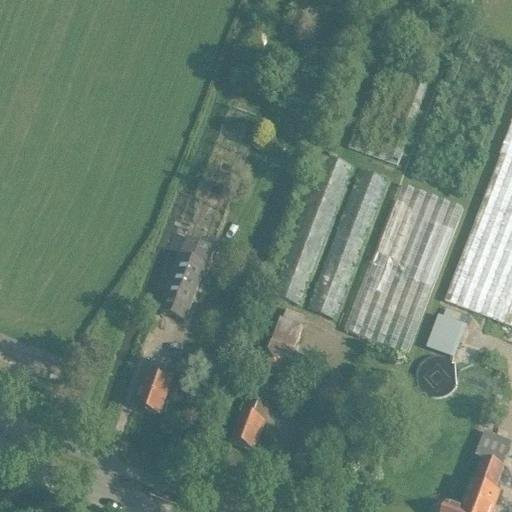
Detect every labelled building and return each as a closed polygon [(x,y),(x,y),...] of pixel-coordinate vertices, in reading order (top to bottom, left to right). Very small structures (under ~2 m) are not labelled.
[(427,88),(378,70),(349,149),(397,167),(427,88)] [(511,123),(500,156),(501,156),(446,302),(511,327),(511,123)] [(353,168),(326,158),(273,295),(301,305),(353,168)] [(389,181),(361,171),(309,310),(337,320),(389,181)] [(463,212),(402,189),(347,333),(408,356),(463,212)] [(181,258),(160,313),(186,323),(207,268),(206,268),(213,247),(186,238),(180,258),(181,258)] [(431,351),(454,360),(467,327),(443,317),(431,351)] [(303,326),(281,319),(268,354),(261,375),(255,373),(239,416),(241,416),(231,443),(254,452),(265,424),(267,425),(291,362),(303,326)] [(168,363),(164,362),(162,366),(154,363),(136,408),(161,417),(174,384),(162,380),(168,363)] [(350,380),(327,371),(304,432),(328,440),(350,380)] [(447,504),(443,511),(493,511),(501,493),(496,491),(504,470),(502,469),(511,444),(484,433),(475,457),(481,459),(472,482),(470,481),(460,509),(447,504)]
